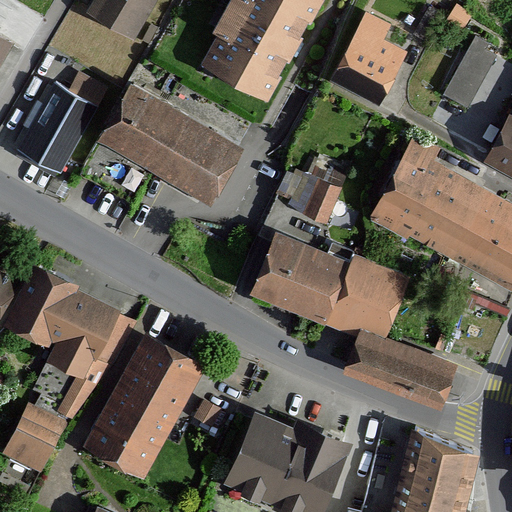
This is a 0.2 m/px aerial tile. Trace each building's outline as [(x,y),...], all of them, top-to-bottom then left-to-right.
[(135,35),(155,0),(94,0),(90,8),(135,35)] [(267,99),(322,0),(237,0),(202,63),(267,99)] [(365,15),(331,79),(379,105),(406,55),(381,42),(388,28),(365,15)] [(0,63),(13,43),(0,35),(0,63)] [(488,43),(476,37),(445,95),(467,107),(495,56),(484,50),(488,43)] [(55,79),(18,145),(62,170),(107,89),(77,73),(69,87),(55,79)] [(212,204),(246,147),(132,81),(99,138),(212,204)] [(511,121),(490,160),(511,171),(511,121)] [(511,286),(511,201),(441,165),(448,153),(415,136),(374,215),(511,286)] [(327,220),(341,190),(321,181),(306,210),(327,220)] [(383,333),(408,271),(350,248),(347,256),(274,226),(250,285),(359,329),(381,338),(383,333)] [(0,307),(20,272),(0,260),(0,307)] [(135,318),(37,268),(10,320),(56,343),(47,360),(74,374),(56,409),(82,423),(135,318)] [(439,401),(455,362),(383,333),(381,338),(359,329),(345,363),(439,401)] [(205,360),(148,330),(86,446),(143,476),(205,360)] [(27,401),(3,450),(39,468),(63,419),(27,401)] [(303,511),(319,511),(347,446),(296,425),(293,434),(258,419),(231,482),(303,511)] [(461,511),(476,452),(415,432),(394,511),(352,511),(349,511),(348,511),(461,511)] [(118,511),(95,501),(89,511),(118,511)]
